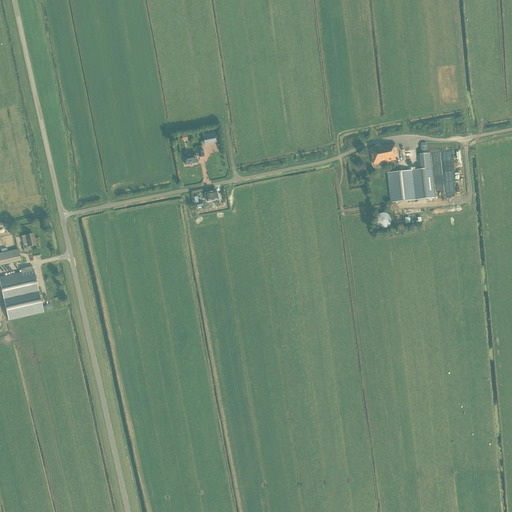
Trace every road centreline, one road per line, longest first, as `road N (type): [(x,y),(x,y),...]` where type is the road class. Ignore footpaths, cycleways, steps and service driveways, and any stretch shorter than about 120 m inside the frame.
road 1 (unclassified): [(62,215),(315,165),(382,140),(511,129)]
road 2 (unclassified): [(128,511),(62,215)]
road 3 (unclassified): [(12,0),(62,215)]
